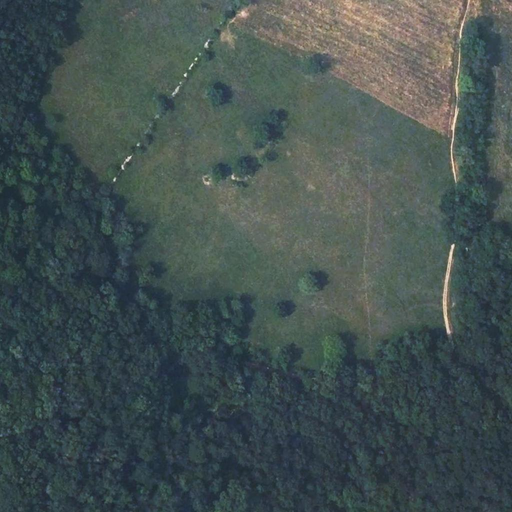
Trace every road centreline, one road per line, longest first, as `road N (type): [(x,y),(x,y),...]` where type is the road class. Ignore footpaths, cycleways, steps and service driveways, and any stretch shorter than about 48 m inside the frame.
road 1 (track): [(367,393),(185,351),(160,354),(145,511)]
road 2 (track): [(511,398),(367,393)]
